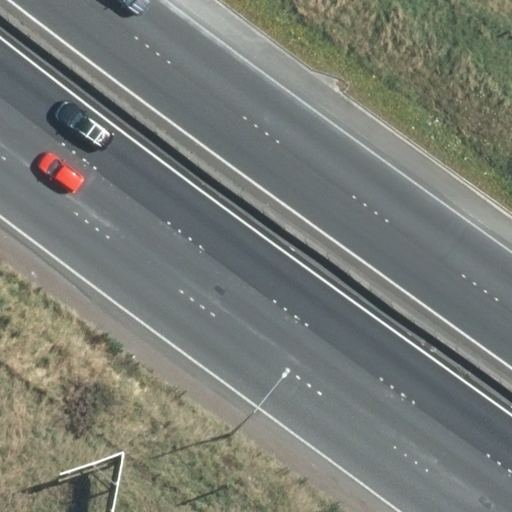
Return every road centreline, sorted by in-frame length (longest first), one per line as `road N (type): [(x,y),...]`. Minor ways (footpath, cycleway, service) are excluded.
road 1 (motorway): [(511,473),(214,260),(0,93)]
road 2 (motorway): [(95,0),(351,201),(511,312)]
